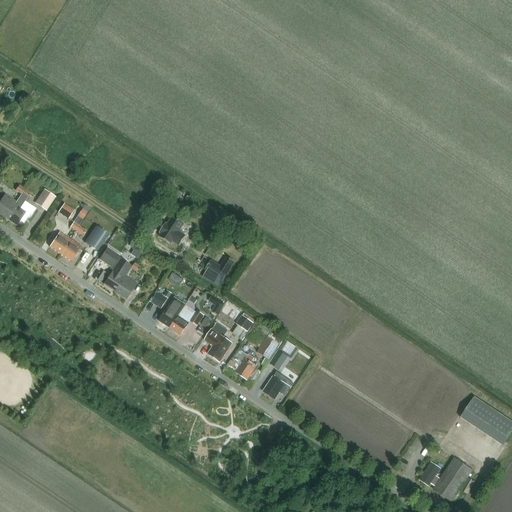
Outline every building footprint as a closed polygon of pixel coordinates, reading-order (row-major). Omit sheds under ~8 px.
[(28,96),(22,92),(17,100),(23,104),(28,96)] [(18,185),(15,190),(21,195),(25,189),(18,185)] [(29,219),(36,210),(24,202),(30,193),(25,189),(21,195),(16,202),(6,217),(17,225),(19,221),(23,224),(28,218),(29,219)] [(55,198),(44,190),(34,203),(46,212),(55,198)] [(182,194),(176,190),(169,201),(176,205),(182,194)] [(0,213),(6,217),(16,202),(5,195),(0,202),(0,213)] [(188,196),(185,200),(190,204),(193,200),(188,196)] [(64,203),(57,212),(67,219),(74,210),(64,203)] [(87,212),(81,208),(76,216),(81,220),(87,212)] [(166,223),(159,233),(161,235),(159,237),(171,245),(173,242),(179,247),(186,237),(179,232),(185,224),(173,216),(168,224),(166,223)] [(69,227),(76,231),(80,226),(73,221),(69,227)] [(85,229),(80,226),(76,231),(81,235),(85,229)] [(96,226),(86,243),(99,251),(109,234),(96,226)] [(50,247),(61,254),(71,239),(60,232),(50,247)] [(82,246),(71,239),(61,254),(72,261),(82,246)] [(116,291),(126,276),(125,276),(132,266),(119,257),(120,255),(108,247),(100,259),(111,267),(111,268),(113,270),(104,283),(116,291)] [(221,281),(233,262),(226,257),(221,266),(211,261),(205,271),(221,281)] [(173,273),(168,280),(178,286),(183,279),(173,273)] [(126,276),(116,291),(127,298),(137,283),(126,276)] [(158,293),(151,303),(161,309),(168,299),(158,293)] [(212,296),(208,302),(221,310),(225,304),(212,296)] [(174,298),(159,320),(170,328),(185,306),(174,298)] [(185,306),(170,328),(181,335),(190,322),(198,327),(205,316),(197,311),(195,313),(193,311),(195,309),(194,305),(188,301),(185,306)] [(236,324),(248,332),(254,324),(242,316),(236,324)] [(211,321),(206,318),(201,325),(206,328),(211,321)] [(282,337),(258,321),(246,338),(261,348),(259,352),(268,358),(282,337)] [(211,329),(205,340),(214,346),(209,354),(221,361),(232,344),(224,338),(228,331),(215,323),(211,329)] [(278,350),(269,364),(279,371),(288,358),(278,350)] [(236,360),(242,364),(237,372),(248,380),(258,365),(253,361),(255,358),(248,352),(246,355),(241,352),(236,360)] [(265,391),(276,398),(286,384),(281,380),(283,376),(277,372),(275,376),(265,391)] [(511,433),(511,422),(474,397),(460,419),(503,447),(511,433)] [(429,486),(430,484),(434,487),(432,490),(450,503),(472,472),(453,459),(439,479),(435,477),(440,470),(430,463),(419,480),(429,486)] [(230,483),(229,485),(237,490),(240,486),(232,480),(230,483)]
